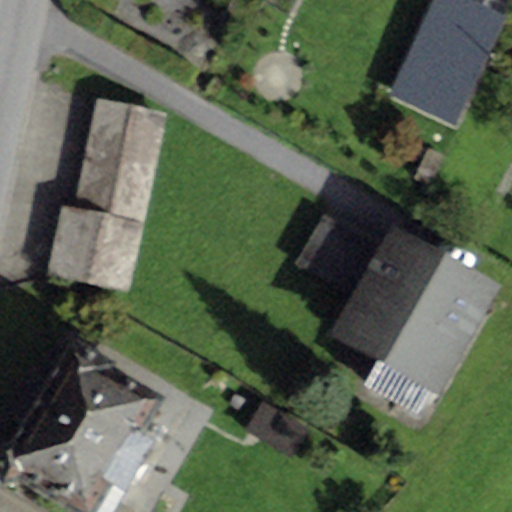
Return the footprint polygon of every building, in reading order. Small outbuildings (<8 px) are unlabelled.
[(68,214),(55,276),(123,291),(161,119),(103,107),(79,217),(68,214)] [(333,204),(304,253),(357,283),(385,234),(333,204)] [(398,252),(350,336),(433,383),(481,299),(454,284),(460,273),(437,260),(431,270),(398,252)] [(0,455),(0,466),(5,487),(20,483),(69,511),(95,511),(111,487),(122,494),(148,451),(136,444),(158,408),(106,377),(109,372),(73,351),(47,395),(33,387),(14,420),(28,427),(12,453),(0,455)] [(263,407),(248,433),(291,459),(307,433),(263,407)]
